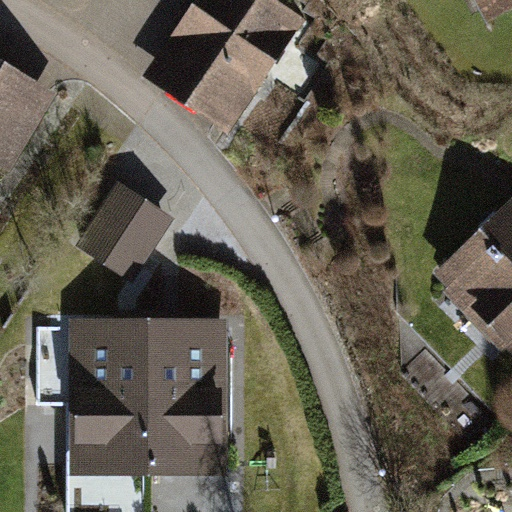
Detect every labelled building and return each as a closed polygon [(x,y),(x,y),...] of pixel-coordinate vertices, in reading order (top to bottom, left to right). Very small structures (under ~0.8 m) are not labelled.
[(286,22),(252,0),(222,0),(173,73),(227,109),(286,22)] [(39,108),(0,84),(0,160),(6,164),(39,108)] [(165,223),(117,193),(82,247),(130,277),(165,223)] [(511,210),(509,213),(493,213),(479,226),(479,242),(446,274),(511,341),(511,210)] [(149,327),(80,328),(80,468),(149,467),(149,327)] [(218,327),(149,327),(149,467),(218,468),(218,327)]
